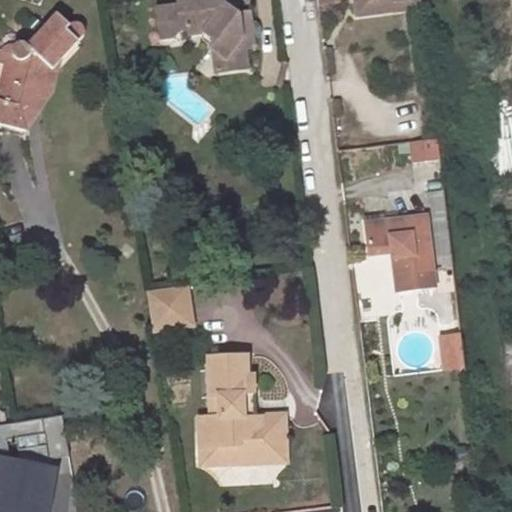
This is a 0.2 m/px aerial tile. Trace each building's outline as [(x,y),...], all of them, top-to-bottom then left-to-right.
[(177,0),(179,6),(158,9),(161,38),(174,36),(179,31),(189,30),(190,34),(203,33),(197,0),(177,0)] [(205,33),(218,43),(214,51),(227,59),(229,71),(249,67),(246,49),(255,47),(249,11),(237,13),(225,3),(225,0),(197,0),(203,33),(205,33)] [(318,0),(319,5),(339,2),(339,0),(356,0),(359,15),(392,10),(390,0),(318,0)] [(0,53),(0,65),(16,70),(9,103),(0,101),(0,124),(28,131),(41,80),(52,69),(54,70),(83,38),(85,35),(85,32),(84,29),(82,26),(80,25),(76,24),(73,24),(70,26),(58,15),(30,45),(25,44),(20,44),(12,45),(5,47),(0,53)] [(229,71),(227,59),(214,51),(218,72),(229,71)] [(360,76),(358,54),(344,55),(346,78),(360,76)] [(413,143),(416,163),(441,160),(438,140),(413,143)] [(428,217),(367,224),(371,255),(394,253),(397,277),(435,273),(428,217)] [(435,273),(397,277),(398,292),(436,287),(435,273)] [(147,291),(153,331),(193,325),(187,286),(147,291)] [(440,336),(443,373),(469,371),(466,334),(440,336)] [(212,396),(213,406),(210,406),(211,418),(199,419),(200,448),(238,445),(238,439),(262,438),(261,416),(254,417),(237,417),(236,395),(253,395),(253,377),(248,377),(246,357),(209,360),(210,396),(212,396)] [(236,395),(237,417),(254,417),(253,395),(236,395)] [(262,438),(285,438),(284,416),(261,416),(262,438)] [(0,454),(11,452),(7,425),(0,426),(0,454)] [(286,464),(285,438),(262,438),(238,439),(238,445),(200,448),(201,467),(286,464)] [(63,511),(59,462),(0,467),(0,500),(1,511),(63,511)]
